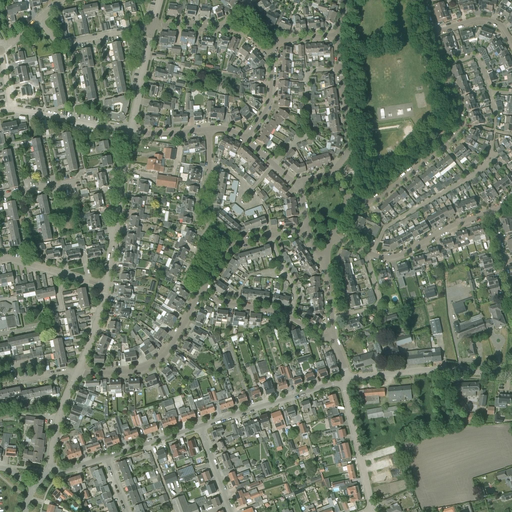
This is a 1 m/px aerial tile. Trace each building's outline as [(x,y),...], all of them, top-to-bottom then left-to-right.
[(20,12),(17,0),(14,0),(16,5),(15,5),(11,6),(12,7),(7,8),(8,16),(10,16),(11,22),(11,23),(15,22),(15,21),(14,15),(17,15),(16,13),(20,12)] [(20,0),(17,0),(20,12),(27,11),(26,7),(30,7),(28,1),(28,0),(24,0),(25,3),(22,4),(20,0)] [(38,0),(31,0),(33,8),(36,7),(37,8),(40,8),(40,7),(40,6),(40,4),(38,0)] [(221,0),(220,2),(226,7),(228,5),(232,8),(238,0),(237,0),(221,0)] [(265,14),(266,13),(275,8),(275,7),(277,3),(276,2),(270,6),(266,0),(265,0),(262,2),(261,2),(260,2),(256,5),(258,8),(257,8),(260,13),(263,11),(265,14)] [(469,13),(467,0),(458,2),(460,9),(463,8),(464,13),(466,13),(466,14),(469,13)] [(475,0),(467,0),(469,13),(473,12),(473,11),(475,11),(474,6),(477,6),(475,0)] [(483,11),(486,12),(488,2),(485,1),(485,0),(479,0),(479,5),(482,5),(481,10),(483,11)] [(488,2),(486,12),(490,12),(492,12),(493,7),(496,7),(496,0),(491,0),(491,2),(488,2)] [(125,10),(130,9),(131,14),(136,13),(134,2),(124,4),(125,10)] [(447,10),(447,8),(445,9),(444,5),(445,4),(445,2),(439,4),(434,6),(435,9),(434,9),(436,15),(446,12),(448,12),(447,10)] [(502,17),(510,6),(511,4),(508,2),(506,5),(502,3),(501,4),(498,8),(500,10),(498,14),(498,15),(501,18),(502,17)] [(181,15),(181,10),(182,6),(176,6),(176,4),(169,3),(168,7),(168,11),(167,10),(167,16),(176,17),(177,15),(181,15)] [(319,5),(315,4),(312,3),(311,7),(326,12),(328,8),(319,5)] [(96,5),(90,6),(92,17),(95,17),(94,13),(98,12),(96,5)] [(118,5),(111,6),(113,18),(117,17),(116,13),(119,12),(118,5)] [(82,19),(84,30),(87,29),(86,22),(85,19),(92,17),(90,6),(83,7),(83,10),(80,11),(80,13),(82,19)] [(113,18),(111,6),(104,8),(106,15),(109,14),(110,18),(113,18)] [(185,17),(189,18),(190,16),(195,17),(196,9),(191,8),(191,7),(187,6),(186,6),(186,9),(186,12),(185,17)] [(199,17),(209,18),(209,16),(214,15),(212,10),(211,6),(207,7),(201,6),(201,9),(200,9),(199,17)] [(218,10),(215,11),(217,19),(223,17),(222,13),(224,12),(222,6),(217,8),(218,10)] [(510,6),(502,17),(507,20),(510,16),(511,17),(511,7),(510,6)] [(275,8),(266,13),(267,15),(264,20),(269,22),(268,24),(273,27),(279,15),(275,13),(276,10),(275,7),(275,8)] [(75,21),(77,20),(78,20),(76,14),(76,12),(75,9),(69,10),(71,19),(74,18),(75,21)] [(67,19),(71,19),(69,10),(63,12),(65,23),(68,22),(67,19)] [(328,11),(325,22),(333,24),(337,14),(328,11)] [(448,16),(446,12),(436,15),(438,23),(443,21),(444,22),(451,20),(449,16),(449,15),(448,16)] [(297,16),(294,16),(295,25),(296,29),(299,28),(299,30),(305,30),(304,21),(300,21),(299,18),(297,16)] [(314,29),(314,30),(320,29),(320,28),(323,28),(323,27),(328,26),(324,21),(322,21),(322,20),(320,18),(318,19),(318,20),(313,21),(314,29)] [(283,31),(284,30),(283,29),(286,22),(281,20),(278,28),(283,31)] [(283,29),(284,30),(289,32),(291,25),(292,23),(286,21),(286,22),(283,29)] [(484,40),(485,37),(488,30),(485,29),(486,27),(483,26),(482,29),(479,28),(477,33),(476,33),(476,34),(477,38),(478,38),(484,40)] [(477,41),(477,38),(476,34),(476,33),(475,33),(473,34),(471,29),(468,30),(468,31),(466,32),(468,40),(469,43),(475,41),(477,41)] [(489,42),(490,43),(494,40),(494,39),(495,35),(492,34),(494,30),(491,29),(490,30),(488,30),(485,37),(490,39),(489,42)] [(166,47),(172,48),(172,47),(172,45),(173,45),(174,43),(175,38),(175,33),(168,32),(168,34),(166,46),(166,47)] [(463,42),(468,40),(466,32),(463,33),(463,32),(460,33),(463,42)] [(159,46),(166,46),(168,34),(160,33),(159,43),(159,46)] [(181,46),(180,48),(180,49),(185,50),(186,47),(187,43),(187,42),(188,34),(181,33),(179,43),(180,43),(180,46),(181,46)] [(188,33),(188,34),(187,42),(187,43),(190,43),(190,45),(194,45),(195,33),(188,33)] [(443,43),(444,45),(453,42),(451,37),(453,36),(452,33),(440,37),(442,43),(443,43)] [(201,46),(206,47),(208,37),(205,37),(205,39),(202,38),(201,42),(198,42),(197,48),(201,49),(201,46)] [(208,37),(206,47),(210,47),(209,50),(215,50),(216,44),(213,44),(213,40),(210,39),(210,38),(208,37)] [(217,46),(216,47),(226,49),(227,48),(227,43),(229,43),(230,38),(221,37),(220,40),(217,39),(217,44),(217,46)] [(236,46),(239,40),(233,38),(227,49),(234,52),(237,46),(236,46)] [(492,45),(495,50),(503,46),(501,44),(502,43),(501,40),(498,42),(496,39),(494,40),(490,43),(491,46),(492,45)] [(444,48),(446,54),(455,51),(458,50),(455,41),(453,42),(444,45),(445,48),(444,48)] [(111,44),(113,50),(121,49),(120,42),(111,44)] [(252,49),(246,45),(245,47),(243,46),(238,53),(245,58),(252,49)] [(330,58),(330,59),(333,59),(332,49),(329,49),(329,46),(323,46),(323,53),(323,58),(330,58)] [(498,55),(499,58),(508,53),(507,50),(505,48),(504,48),(503,46),(495,50),(493,51),(494,54),(496,52),(498,55)] [(81,50),(83,56),(91,55),(90,48),(81,50)] [(248,62),(250,64),(253,61),(258,56),(259,55),(258,54),(258,53),(256,50),(252,53),(251,54),(249,57),(251,59),(248,62)] [(455,51),(446,54),(447,57),(448,57),(449,59),(457,57),(455,51)] [(14,55),(15,63),(24,61),(27,60),(25,52),(21,53),(18,53),(18,55),(14,55)] [(501,60),(503,65),(511,62),(510,59),(511,59),(510,56),(508,53),(499,58),(501,60)] [(51,56),(53,62),(61,61),(60,54),(51,56)] [(226,72),(228,72),(229,69),(231,64),(235,55),(232,54),(228,63),(227,68),(226,72)] [(81,63),(84,63),(92,61),(91,55),(83,56),(80,57),(81,63)] [(112,57),(113,63),(115,63),(120,62),(123,61),(122,55),(114,57),(112,57)] [(250,64),(249,64),(252,67),(253,68),(256,66),(259,63),(262,60),(258,56),(253,61),(250,64)] [(53,62),(54,69),(62,67),(61,61),(53,62)] [(166,72),(165,75),(172,76),(177,77),(178,73),(176,73),(177,67),(174,66),(175,62),(169,61),(168,65),(167,65),(166,72)] [(511,71),(511,68),(511,67),(511,64),(511,62),(503,65),(505,70),(502,72),(502,74),(506,73),(511,71)] [(452,71),(453,73),(461,71),(459,65),(452,67),(453,70),(452,71)] [(18,76),(27,74),(29,74),(27,67),(19,68),(14,69),(16,77),(18,76)] [(165,75),(166,72),(164,72),(164,71),(156,69),(154,76),(157,76),(156,78),(165,80),(166,78),(171,79),(172,76),(165,75)] [(456,79),(457,78),(463,76),(461,71),(453,73),(454,76),(455,76),(456,79)] [(31,81),(30,77),(27,77),(27,74),(18,76),(19,84),(28,82),(28,81),(31,81)] [(457,82),(458,84),(466,82),(464,76),(463,76),(457,78),(458,81),(457,82)] [(460,87),(461,90),(471,86),(470,84),(467,85),(466,82),(458,84),(458,87),(460,87)] [(150,97),(157,98),(158,91),(161,91),(162,85),(155,84),(154,87),(152,86),(150,97)] [(255,85),(251,85),(251,92),(254,91),(254,95),(264,95),(264,88),(258,88),(258,85),(255,85)] [(53,95),(55,94),(64,93),(62,86),(54,88),(51,89),(53,95)] [(471,86),(461,90),(462,93),(460,93),(461,96),(470,93),(469,90),(472,89),(471,86)] [(125,87),(116,88),(118,95),(126,93),(125,87)] [(21,89),(22,97),(27,96),(27,97),(31,97),(31,95),(34,94),(33,90),(30,90),(29,88),(21,89)] [(278,95),(280,96),(286,96),(287,96),(287,88),(278,88),(278,95)] [(95,93),(86,94),(88,101),(96,99),(95,93)] [(327,96),(328,103),(337,101),(336,95),(327,96)] [(464,102),(464,103),(474,100),(473,97),(474,96),(473,95),(464,98),(465,101),(464,102)] [(115,99),(104,101),(104,106),(108,105),(109,108),(119,105),(120,106),(119,112),(117,114),(107,112),(105,119),(110,120),(110,119),(111,120),(116,121),(116,120),(119,121),(120,120),(120,121),(125,118),(124,118),(125,117),(126,114),(127,114),(127,110),(127,109),(127,108),(128,108),(129,100),(127,99),(126,96),(117,98),(117,99),(115,99)] [(260,104),(261,99),(252,97),(250,102),(252,103),(250,106),(257,111),(261,105),(260,104)] [(65,99),(57,101),(58,107),(66,105),(65,99)] [(466,104),(466,105),(465,105),(466,107),(476,104),(476,102),(475,99),(474,100),(464,103),(465,104),(466,104)] [(209,118),(216,119),(217,110),(213,109),(214,102),(208,102),(207,112),(210,112),(209,118)] [(147,112),(158,114),(159,109),(161,110),(162,105),(154,103),(153,105),(148,104),(147,112)] [(476,104),(466,107),(467,112),(479,108),(477,103),(476,104)] [(216,119),(216,121),(223,121),(224,109),(221,108),(221,110),(217,110),(216,119)] [(241,116),(246,121),(251,117),(251,118),(255,115),(249,108),(241,116)] [(279,112),(277,115),(283,119),(282,119),(284,120),(288,115),(279,109),(277,111),(279,112)] [(197,114),(193,114),(193,117),(194,122),(201,122),(201,121),(204,120),(205,115),(201,116),(201,114),(201,110),(197,110),(197,114)] [(233,121),(234,123),(240,121),(237,110),(233,111),(233,112),(230,113),(231,117),(229,117),(231,122),(233,121)] [(153,127),(157,128),(159,116),(152,114),(151,117),(145,116),(144,120),(145,120),(144,125),(153,127)] [(275,114),(271,120),(279,125),(282,119),(283,119),(277,115),(275,114)] [(481,121),(481,118),(482,118),(481,116),(480,116),(472,119),(471,119),(471,121),(472,124),(476,123),(477,126),(482,124),(484,124),(483,120),(481,121)] [(271,120),(268,126),(273,129),(275,131),(279,125),(271,120)] [(16,122),(8,124),(10,133),(17,131),(17,132),(21,132),(27,130),(26,124),(16,126),(16,122)] [(0,133),(0,136),(0,139),(1,144),(5,144),(3,134),(10,133),(8,124),(1,125),(2,133),(0,133)] [(266,124),(262,129),(270,134),(273,129),(268,126),(266,124)] [(331,134),(332,134),(341,132),(342,132),(341,126),(338,126),(330,128),(331,134)] [(470,133),(469,135),(478,139),(479,137),(478,136),(479,134),(480,135),(482,131),(475,128),(475,129),(474,128),(473,131),(470,129),(469,132),(470,133)] [(259,135),(261,136),(267,139),(270,134),(262,129),(259,135)] [(334,136),(332,142),(340,144),(341,144),(343,138),(340,137),(341,132),(332,134),(331,136),(334,136)] [(61,134),(63,141),(71,139),(70,133),(61,134)] [(467,137),(466,138),(475,143),(476,140),(477,140),(478,139),(469,135),(468,138),(467,137)] [(223,152),(224,149),(228,141),(225,139),(226,137),(224,136),(219,146),(217,149),(223,152)] [(261,136),(259,139),(258,138),(256,140),(265,146),(266,146),(268,147),(269,147),(272,142),(269,141),(267,139),(261,136)] [(508,143),(510,146),(511,144),(511,137),(507,141),(506,139),(502,142),(505,146),(508,143)] [(475,143),(466,138),(466,139),(467,140),(465,143),(466,144),(465,146),(474,152),(475,149),(473,148),(475,143)] [(31,141),(32,147),(41,145),(39,139),(31,141)] [(193,140),(194,149),(199,149),(200,152),(205,151),(204,142),(200,142),(200,143),(199,143),(198,140),(196,140),(196,139),(193,140)] [(230,149),(234,143),(233,143),(231,142),(231,140),(229,139),(228,141),(224,149),(227,150),(226,152),(228,154),(230,152),(230,151),(231,149),(230,149)] [(231,149),(230,151),(235,154),(240,144),(235,141),(233,143),(234,143),(230,149),(231,149)] [(332,142),(328,141),(328,143),(331,144),(330,147),(339,149),(340,144),(332,142)] [(82,144),(83,150),(87,149),(87,150),(94,149),(92,142),(82,144)] [(96,148),(97,152),(108,150),(107,142),(99,143),(100,147),(96,148)] [(163,153),(165,154),(164,159),(174,161),(176,150),(174,150),(175,145),(163,144),(163,145),(164,146),(163,153)] [(462,144),(457,149),(462,156),(463,155),(467,152),(469,155),(471,153),(469,150),(466,148),(465,148),(462,144)] [(237,154),(242,158),(248,151),(243,147),(237,154)] [(289,169),(289,168),(294,163),(289,158),(295,152),(291,149),(285,155),(286,156),(281,162),(289,169)] [(462,156),(457,149),(455,150),(456,151),(453,153),(462,164),(467,160),(465,158),(463,155),(462,156)] [(2,152),(3,158),(11,156),(10,150),(2,152)] [(321,153),(322,156),(324,164),(325,166),(327,165),(327,164),(330,163),(329,158),(333,157),(334,153),(328,150),(321,153)] [(242,158),(246,162),(252,155),(248,151),(242,158)] [(221,160),(221,158),(222,153),(219,153),(218,158),(217,159),(215,158),(214,161),(217,162),(216,163),(219,164),(219,163),(221,160)] [(312,154),(308,156),(309,157),(313,168),(316,167),(317,169),(319,168),(316,158),(313,158),(312,154)] [(148,159),(147,165),(160,167),(162,156),(154,155),(153,160),(148,159)] [(246,162),(251,166),(257,159),(252,155),(246,162)] [(447,158),(444,160),(449,166),(451,169),(456,165),(448,155),(446,157),(447,158)] [(309,157),(308,156),(307,156),(307,158),(309,162),(305,163),(308,172),(314,170),(313,168),(309,157)] [(322,156),(316,158),(319,168),(322,167),(321,165),(324,164),(322,156)] [(102,165),(99,165),(99,168),(103,168),(103,167),(112,165),(110,157),(101,158),(102,165)] [(229,168),(230,167),(231,163),(233,160),(230,159),(228,163),(226,161),(225,165),(227,166),(229,168)] [(251,166),(256,171),(261,166),(263,165),(257,159),(251,166)] [(441,161),(439,163),(444,170),(449,166),(444,160),(442,162),(441,161)] [(289,168),(289,169),(296,175),(306,172),(303,164),(299,165),(295,162),(294,163),(289,168)] [(437,166),(435,167),(435,168),(440,174),(444,170),(439,163),(437,165),(437,166)] [(76,164),(68,166),(69,172),(77,170),(76,164)] [(164,167),(160,167),(147,165),(146,170),(163,173),(164,167)] [(347,166),(341,174),(346,178),(350,172),(356,171),(356,165),(347,166)] [(189,166),(187,174),(200,177),(201,173),(200,173),(201,171),(196,170),(196,167),(189,166)] [(256,171),(255,173),(259,177),(267,169),(265,167),(263,168),(261,166),(256,171)] [(431,168),(428,170),(434,177),(436,179),(437,178),(439,181),(443,178),(441,175),(440,174),(435,168),(435,167),(434,167),(432,168),(431,168)] [(218,178),(226,179),(229,180),(230,175),(225,172),(222,170),(220,169),(219,173),(218,178)] [(46,170),(37,172),(39,178),(47,176),(46,170)] [(427,172),(425,174),(431,182),(433,180),(432,178),(434,177),(428,170),(426,171),(427,172)] [(265,178),(269,183),(275,176),(271,172),(265,178)] [(97,182),(106,180),(104,173),(96,175),(93,175),(94,182),(97,182)] [(186,180),(186,183),(194,184),(194,181),(199,182),(199,180),(200,180),(200,177),(187,174),(186,180)] [(431,182),(425,174),(422,176),(422,175),(419,177),(425,184),(428,182),(429,184),(431,182)] [(157,176),(156,186),(177,189),(178,179),(157,176)] [(271,184),(274,187),(280,180),(275,176),(269,183),(267,184),(269,186),(271,184)] [(505,178),(502,180),(507,187),(509,185),(511,187),(511,185),(505,176),(504,177),(505,178)] [(417,177),(413,181),(420,190),(422,188),(421,187),(424,185),(417,177)] [(106,180),(97,182),(99,188),(107,187),(106,180)] [(274,187),(279,192),(284,187),(286,185),(280,180),(274,187)] [(499,181),(497,182),(504,191),(507,190),(505,188),(507,187),(502,180),(500,182),(499,181)] [(16,181),(8,183),(9,189),(18,187),(16,181)] [(140,188),(139,193),(147,194),(149,186),(151,186),(151,183),(150,181),(148,181),(148,182),(139,181),(138,188),(140,188)] [(412,184),(410,186),(415,192),(418,190),(419,191),(420,190),(413,181),(411,182),(412,184)] [(504,191),(497,182),(496,183),(497,184),(494,186),(500,195),(504,191)] [(194,184),(186,183),(186,186),(189,186),(188,192),(198,194),(198,190),(198,188),(193,187),(194,184)] [(415,192),(410,186),(408,187),(407,185),(405,187),(412,196),(413,195),(413,194),(415,192)] [(286,199),(290,199),(290,198),(290,196),(287,193),(290,190),(288,188),(287,189),(284,187),(279,192),(276,195),(282,200),(286,199)] [(489,189),(488,190),(494,198),(496,196),(497,197),(498,196),(492,188),(490,190),(489,189)] [(408,196),(402,189),(400,191),(398,193),(397,193),(402,199),(402,200),(408,196)] [(494,198),(488,190),(486,191),(487,192),(484,194),(490,201),(489,201),(490,202),(491,201),(491,200),(494,198)] [(261,199),(262,199),(264,197),(266,195),(262,191),(261,192),(258,194),(260,197),(258,198),(260,200),(261,199)] [(402,199),(397,193),(396,192),(393,195),(391,197),(396,204),(402,199)] [(490,201),(484,194),(484,193),(482,194),(483,195),(481,197),(483,200),(482,201),(483,202),(484,201),(486,205),(489,203),(488,202),(489,201),(490,201)] [(92,196),(94,203),(102,201),(101,194),(92,196)] [(37,197),(38,203),(47,201),(45,195),(37,197)] [(132,200),(131,204),(141,205),(141,201),(144,202),(145,197),(139,196),(139,199),(133,198),(133,200),(132,200)] [(185,202),(184,205),(193,207),(194,201),(188,200),(189,197),(182,196),(182,202),(185,202)] [(396,204),(391,197),(388,199),(389,199),(386,201),(391,208),(396,204)] [(477,204),(475,197),(469,199),(472,208),(473,209),(479,207),(478,204),(476,205),(476,204),(477,204)] [(4,210),(8,209),(16,208),(15,201),(3,204),(4,209),(4,210)] [(38,203),(40,209),(48,208),(47,201),(38,203)] [(94,203),(90,203),(90,206),(94,205),(95,210),(104,208),(102,201),(94,203)] [(385,205),(383,206),(388,213),(391,210),(391,211),(393,210),(391,208),(386,201),(383,203),(385,205)] [(464,212),(461,204),(460,204),(459,202),(454,203),(456,210),(457,212),(458,211),(459,215),(462,214),(462,213),(464,212)] [(137,211),(136,214),(142,215),(143,209),(140,209),(141,205),(131,204),(131,207),(132,207),(131,210),(137,211)] [(175,213),(180,214),(186,215),(187,212),(192,213),(193,207),(184,205),(181,205),(180,208),(178,209),(176,208),(175,213)] [(212,212),(218,216),(221,212),(219,209),(219,206),(214,205),(212,212)] [(377,208),(378,209),(384,216),(384,217),(386,216),(385,215),(388,213),(383,206),(381,208),(380,206),(377,208)] [(444,209),(441,211),(445,218),(447,217),(448,219),(451,217),(446,208),(445,207),(444,208),(444,209)] [(448,207),(446,208),(451,217),(451,218),(454,217),(453,215),(455,214),(451,207),(448,208),(448,207)] [(226,215),(228,213),(223,209),(221,212),(218,216),(216,218),(220,221),(225,215),(226,215)] [(378,209),(375,211),(381,219),(384,216),(378,209)] [(438,211),(436,212),(442,223),(446,220),(445,218),(441,211),(441,210),(438,211)] [(431,215),(432,216),(436,223),(438,222),(439,224),(442,223),(436,212),(431,215)] [(9,216),(10,222),(16,221),(18,220),(17,214),(9,216)] [(39,222),(48,221),(47,214),(41,216),(41,215),(36,216),(37,223),(39,222)] [(130,216),(129,222),(138,223),(138,220),(142,220),(145,221),(146,215),(142,215),(136,214),(136,217),(130,216)] [(186,215),(180,214),(179,220),(182,220),(182,223),(191,225),(191,219),(186,218),(186,215)] [(502,226),(503,228),(511,225),(511,216),(511,217),(511,214),(501,219),(501,222),(502,222),(503,225),(502,226)] [(87,222),(87,224),(99,222),(98,215),(89,217),(90,221),(87,222)] [(220,221),(224,225),(230,219),(226,215),(225,215),(220,221)] [(358,218),(354,227),(362,231),(364,228),(364,227),(363,227),(365,222),(373,226),(370,231),(368,234),(371,235),(375,237),(380,227),(378,226),(372,223),(373,221),(364,217),(363,219),(358,216),(357,217),(358,218)] [(436,223),(432,216),(429,218),(428,217),(426,218),(432,228),(435,226),(434,225),(436,223)] [(264,217),(259,219),(262,227),(267,225),(264,217)] [(288,221),(283,221),(284,227),(297,226),(296,218),(288,219),(288,221)] [(224,225),(229,229),(234,222),(230,219),(224,225)] [(259,219),(254,221),(257,229),(262,227),(259,219)] [(254,221),(248,223),(251,231),(257,229),(254,221)] [(91,226),(92,230),(92,231),(93,230),(101,229),(99,222),(87,224),(88,227),(91,226)] [(134,228),(134,232),(139,233),(140,227),(137,227),(138,223),(129,222),(128,228),(134,228)] [(233,232),(234,230),(238,226),(234,222),(229,229),(233,232)] [(243,224),(244,227),(246,233),(251,231),(248,223),(243,224)] [(426,223),(420,226),(425,233),(430,230),(426,223)] [(482,225),(477,227),(480,236),(480,239),(481,240),(486,239),(486,242),(489,241),(486,229),(484,230),(482,225)] [(511,225),(503,228),(504,230),(505,234),(507,233),(508,236),(511,234),(511,225)] [(185,236),(193,240),(196,234),(190,232),(191,229),(185,227),(182,226),(181,229),(182,231),(181,234),(185,236)] [(238,226),(234,230),(240,235),(246,233),(244,227),(241,228),(238,226)] [(420,226),(415,228),(415,229),(419,235),(419,236),(425,233),(420,226)] [(473,233),(471,234),(472,240),(475,239),(475,238),(478,237),(478,239),(480,239),(480,236),(477,227),(472,228),(473,233)] [(403,231),(405,234),(409,242),(411,241),(411,240),(414,238),(410,231),(409,228),(403,231)] [(415,228),(410,231),(414,238),(419,235),(415,229),(415,228)] [(466,230),(461,232),(465,245),(466,245),(466,246),(469,245),(467,240),(469,240),(469,241),(472,240),(471,234),(468,235),(466,230)] [(127,234),(126,240),(135,241),(139,242),(140,239),(139,238),(139,236),(139,233),(134,232),(133,235),(127,234)] [(456,242),(458,248),(459,252),(462,251),(461,246),(465,245),(461,232),(456,233),(459,242),(456,242)] [(7,235),(8,242),(19,239),(18,233),(10,235),(7,235)] [(405,234),(400,237),(404,244),(407,242),(407,243),(409,242),(405,234)] [(181,238),(179,243),(184,246),(186,243),(191,245),(193,240),(185,236),(184,239),(181,238)] [(400,237),(395,239),(395,240),(398,246),(399,247),(404,244),(400,237)] [(452,238),(447,240),(450,250),(453,249),(458,248),(456,242),(454,243),(452,238)] [(19,239),(8,242),(10,248),(21,246),(19,239)] [(292,248),(293,250),(294,250),(300,246),(302,245),(298,239),(291,244),(293,247),(292,248)] [(389,242),(391,250),(398,246),(395,240),(395,239),(394,239),(389,242)] [(131,247),(131,250),(137,251),(139,251),(139,247),(138,247),(138,245),(136,245),(135,245),(135,241),(126,240),(126,246),(131,247)] [(445,250),(442,251),(443,256),(444,259),(447,258),(446,254),(451,253),(450,250),(447,240),(442,241),(445,250)] [(383,249),(391,250),(389,242),(384,241),(383,249)] [(183,249),(184,246),(179,243),(176,242),(174,247),(174,249),(177,250),(178,249),(179,250),(178,253),(186,256),(189,251),(183,249)] [(45,250),(43,243),(36,245),(38,251),(45,250)] [(71,245),(65,246),(65,248),(65,252),(66,256),(67,261),(74,260),(72,248),(71,245)] [(264,248),(263,248),(265,256),(271,255),(271,253),(272,253),(271,246),(269,246),(269,245),(263,247),(264,248)] [(78,246),(72,248),(74,260),(81,258),(80,253),(79,247),(78,247),(78,246)] [(99,248),(92,249),(94,258),(101,256),(100,253),(105,252),(104,246),(99,247),(99,248)] [(294,252),(296,255),(303,251),(300,246),(294,250),(293,250),(291,251),(293,253),(294,252)] [(51,248),(52,251),(54,259),(60,258),(59,249),(55,250),(54,247),(51,248)] [(438,247),(433,248),(435,258),(440,256),(440,257),(443,256),(442,251),(439,251),(438,247)] [(430,258),(427,259),(429,265),(437,262),(435,258),(433,248),(428,250),(430,258)] [(94,258),(92,249),(85,251),(87,259),(94,258)] [(295,256),(298,261),(308,255),(305,249),(303,251),(296,255),(295,256)] [(125,253),(124,258),(132,259),(137,260),(139,251),(137,251),(131,250),(130,254),(125,253)] [(343,250),(340,257),(349,258),(351,253),(343,250)] [(54,259),(52,251),(45,252),(46,256),(47,260),(54,259)] [(253,251),(248,253),(250,261),(254,259),(255,262),(256,262),(253,251)] [(285,260),(288,259),(289,259),(288,256),(287,256),(286,254),(286,252),(284,253),(281,253),(282,256),(283,255),(284,258),(283,258),(284,261),(285,260)] [(174,255),(172,260),(177,262),(179,259),(184,262),(186,256),(178,253),(177,256),(174,255)] [(235,257),(235,258),(240,265),(245,264),(242,254),(235,256),(235,257)] [(299,264),(301,267),(304,264),(304,265),(309,261),(312,260),(308,255),(298,261),(299,263),(299,264)] [(423,255),(418,257),(422,270),(422,271),(424,270),(425,269),(424,265),(426,265),(426,266),(429,265),(427,259),(425,260),(423,255)] [(483,263),(484,266),(493,264),(492,258),(489,259),(488,256),(479,258),(481,264),(483,263)] [(228,264),(230,265),(237,270),(240,265),(235,258),(233,257),(228,264)] [(340,257),(342,266),(349,264),(350,264),(349,258),(340,257)] [(412,264),(413,269),(414,273),(416,273),(417,271),(418,272),(418,271),(419,272),(420,271),(421,271),(422,270),(418,257),(413,258),(415,263),(412,264)] [(132,259),(124,258),(123,263),(129,264),(128,268),(134,269),(135,265),(132,264),(132,259)] [(170,265),(168,268),(179,273),(181,267),(176,265),(177,262),(172,260),(170,265)] [(303,269),(304,272),(313,267),(312,266),(309,261),(304,265),(304,264),(301,267),(300,267),(302,270),(303,269)] [(411,272),(408,262),(397,266),(400,276),(404,275),(403,274),(404,274),(410,272),(411,272)] [(340,266),(342,272),(350,270),(349,264),(342,266),(340,266)] [(493,264),(484,266),(485,269),(483,270),(484,276),(491,274),(492,274),(492,270),(495,270),(493,264)] [(8,274),(6,275),(5,275),(8,286),(12,285),(11,282),(13,282),(11,269),(10,265),(6,266),(8,274)] [(230,265),(227,269),(233,274),(237,270),(230,265)] [(319,274),(317,271),(318,270),(315,265),(312,266),(313,267),(307,270),(308,272),(309,272),(311,275),(311,276),(316,276),(319,274)] [(179,273),(168,268),(163,266),(162,270),(162,272),(166,273),(164,276),(165,277),(164,280),(171,283),(172,279),(170,279),(171,276),(177,278),(179,273)] [(227,269),(224,273),(233,280),(234,278),(232,277),(233,274),(227,269)] [(379,275),(377,276),(379,281),(380,280),(382,284),(386,283),(384,279),(387,278),(388,280),(392,279),(390,273),(389,269),(382,271),(381,270),(378,271),(379,275)] [(124,284),(125,284),(127,284),(129,284),(129,281),(129,282),(130,278),(133,278),(134,273),(127,272),(127,275),(121,274),(120,280),(122,280),(122,283),(124,284)] [(227,283),(229,284),(230,285),(233,280),(224,273),(220,278),(227,283)] [(35,292),(32,278),(31,274),(28,275),(29,278),(30,284),(27,285),(29,293),(31,293),(32,296),(35,295),(35,292)] [(27,285),(26,281),(25,275),(22,276),(23,281),(20,282),(21,286),(23,294),(29,293),(27,285)] [(488,283),(489,287),(499,284),(497,279),(494,279),(493,275),(486,277),(487,283),(488,283)] [(35,292),(35,295),(36,300),(43,299),(41,291),(40,285),(38,276),(35,276),(37,285),(38,291),(35,292)] [(16,296),(23,294),(21,286),(20,282),(19,277),(16,277),(18,287),(15,288),(16,293),(16,296)] [(469,281),(471,292),(477,290),(477,288),(475,288),(473,280),(472,281),(469,281)] [(212,287),(213,288),(212,289),(221,296),(222,295),(223,296),(227,290),(226,289),(227,288),(218,281),(217,283),(216,282),(212,287)] [(345,283),(346,289),(355,287),(353,281),(352,281),(353,281),(345,283)] [(131,288),(132,285),(132,283),(129,284),(127,284),(125,284),(124,284),(123,286),(119,286),(119,288),(118,288),(118,291),(132,294),(132,288),(131,288)] [(179,293),(178,295),(177,295),(181,298),(185,300),(188,294),(184,292),(185,289),(180,286),(176,284),(174,286),(178,289),(177,292),(179,293)] [(229,284),(228,287),(236,292),(238,290),(230,285),(229,284)] [(499,284),(489,287),(490,291),(489,291),(491,297),(499,295),(497,291),(500,290),(499,284)] [(355,287),(346,289),(347,292),(347,295),(356,292),(355,287)] [(86,295),(85,288),(77,290),(75,290),(76,293),(77,293),(78,296),(77,297),(78,297),(86,295)] [(426,299),(436,296),(434,290),(428,292),(427,288),(424,289),(426,299)] [(134,300),(130,298),(132,294),(118,291),(117,295),(118,295),(118,297),(121,298),(121,301),(129,302),(134,303),(134,300)] [(172,295),(169,301),(182,308),(185,303),(180,300),(181,298),(177,295),(178,295),(170,291),(169,294),(172,295)] [(282,305),(285,296),(285,295),(283,294),(282,297),(279,296),(276,303),(281,305),(282,305)] [(291,300),(289,299),(290,298),(285,296),(282,305),(281,305),(287,307),(287,306),(288,307),(291,300)] [(369,298),(367,298),(369,305),(373,304),(374,304),(374,303),(375,303),(375,302),(375,301),(375,300),(375,299),(374,296),(369,298)] [(163,304),(161,306),(164,308),(169,311),(173,313),(174,311),(179,313),(182,308),(169,301),(166,299),(163,304)] [(359,300),(351,302),(349,303),(351,308),(362,306),(361,300),(359,300)] [(129,305),(129,302),(121,301),(120,303),(117,303),(116,306),(116,305),(115,309),(129,311),(129,310),(130,310),(129,305)] [(463,301),(452,305),(454,311),(456,315),(466,311),(465,307),(463,303),(463,301)] [(314,306),(313,306),(313,309),(314,309),(315,315),(322,316),(322,311),(323,311),(323,305),(314,306)] [(500,311),(501,311),(500,305),(489,308),(490,314),(491,313),(495,312),(497,317),(493,319),(492,319),(494,324),(496,329),(505,325),(502,316),(501,316),(500,311)] [(211,314),(212,309),(205,306),(203,310),(203,311),(199,310),(197,316),(198,316),(204,319),(207,320),(210,314),(211,314)] [(5,317),(6,320),(8,328),(10,328),(10,329),(16,327),(19,326),(18,316),(17,316),(17,314),(15,308),(12,308),(14,316),(5,317)] [(129,311),(115,309),(115,312),(115,315),(120,315),(120,318),(128,319),(128,317),(129,311)] [(221,323),(221,320),(222,311),(220,311),(220,310),(217,309),(217,313),(213,312),(213,318),(212,320),(216,320),(216,322),(221,323)] [(226,322),(230,322),(231,315),(228,314),(228,311),(225,310),(225,311),(222,311),(221,320),(226,320),(226,322)] [(233,321),(238,322),(239,313),(237,313),(237,312),(234,311),(233,315),(231,315),(230,322),(233,322),(233,321)] [(239,313),(238,322),(243,323),(243,324),(247,324),(248,317),(245,316),(245,313),(242,312),(242,314),(239,313)] [(165,315),(163,317),(174,324),(177,319),(169,314),(168,314),(166,313),(165,315)] [(396,314),(386,317),(388,323),(398,320),(396,314)] [(66,318),(68,324),(76,323),(78,323),(78,322),(85,321),(85,318),(80,319),(79,319),(78,316),(74,317),(66,318)] [(155,322),(160,325),(162,323),(163,323),(163,324),(170,329),(174,324),(163,317),(162,316),(159,321),(157,319),(155,322)] [(204,319),(198,316),(195,322),(203,325),(204,323),(207,324),(208,321),(207,320),(204,319)] [(312,319),(307,316),(304,320),(313,326),(314,323),(318,325),(322,320),(314,316),(312,319)] [(346,322),(348,330),(359,327),(360,328),(364,327),(361,318),(346,322)] [(489,318),(482,321),(486,329),(492,327),(489,318)] [(486,329),(482,321),(482,319),(471,323),(469,320),(463,323),(459,324),(459,322),(453,324),(455,330),(458,339),(486,329)] [(442,334),(438,320),(430,322),(433,336),(442,334)] [(111,334),(116,335),(118,335),(119,327),(118,327),(118,323),(110,322),(109,326),(108,325),(108,329),(112,330),(111,334)] [(68,324),(69,331),(77,329),(86,327),(86,324),(79,326),(78,323),(76,323),(68,324)] [(77,329),(69,331),(70,337),(83,335),(82,331),(77,332),(77,329)] [(160,329),(156,333),(164,338),(167,334),(160,329)] [(203,339),(207,334),(203,332),(198,329),(197,332),(193,330),(191,332),(190,334),(189,337),(193,339),(192,341),(202,347),(203,344),(198,341),(200,337),(203,339)] [(292,331),(291,332),(294,341),(298,340),(300,345),(306,343),(304,335),(300,336),(298,329),(295,330),(291,331),(292,331)] [(32,333),(32,334),(34,343),(34,344),(37,343),(36,342),(40,341),(39,333),(35,334),(34,332),(32,333)] [(148,337),(150,339),(156,345),(152,340),(154,339),(160,343),(164,338),(156,333),(153,338),(149,335),(148,337)] [(26,334),(26,336),(26,335),(28,344),(28,345),(30,345),(30,343),(34,343),(32,334),(29,335),(28,334),(26,334)] [(395,340),(397,346),(415,341),(413,334),(410,335),(395,340)] [(19,335),(20,337),(21,345),(22,346),(24,346),(24,345),(28,344),(26,335),(26,336),(22,336),(22,335),(19,335)] [(13,337),(14,338),(15,346),(16,350),(22,349),(22,346),(21,345),(20,337),(16,338),(16,336),(13,337)] [(103,336),(101,341),(109,345),(111,339),(103,336)] [(208,338),(212,346),(217,343),(216,342),(212,336),(208,338)] [(7,339),(8,343),(9,347),(10,349),(12,348),(12,347),(15,346),(14,338),(10,339),(10,338),(7,338),(7,339)] [(466,351),(468,357),(476,355),(473,338),(467,339),(470,351),(466,351)] [(156,345),(150,339),(148,340),(147,339),(143,343),(145,346),(150,353),(155,350),(153,348),(156,345)] [(202,347),(195,343),(190,340),(188,343),(186,342),(185,341),(184,342),(185,343),(182,349),(190,354),(192,355),(195,350),(198,352),(202,347)] [(101,341),(98,347),(106,351),(109,345),(101,341)] [(2,343),(2,344),(4,353),(4,354),(6,353),(6,352),(10,351),(10,349),(9,347),(8,343),(5,344),(4,342),(2,343)] [(150,353),(145,346),(140,349),(145,356),(150,353)] [(36,351),(37,358),(40,357),(43,356),(41,347),(35,348),(36,351)] [(96,353),(98,353),(103,356),(104,356),(106,351),(98,347),(96,353)] [(129,350),(129,353),(131,362),(137,361),(136,358),(140,356),(138,351),(137,349),(136,347),(133,348),(134,349),(129,350)] [(384,352),(385,356),(386,361),(400,356),(397,348),(384,352)] [(440,348),(431,349),(432,363),(442,361),(440,348)] [(432,363),(431,349),(406,352),(408,365),(432,363)] [(54,360),(57,359),(65,357),(65,358),(75,356),(74,353),(64,355),(64,352),(64,351),(56,353),(53,354),(54,360)] [(377,351),(357,357),(352,358),(355,369),(374,364),(375,365),(377,364),(380,363),(378,353),(377,351)] [(338,372),(336,366),(335,362),(333,355),(332,355),(331,352),(327,353),(330,360),(330,363),(332,363),(333,367),(330,368),(330,369),(332,374),(338,372)] [(103,356),(98,353),(96,357),(94,357),(94,363),(103,363),(104,357),(103,357),(103,356)] [(229,353),(221,356),(226,370),(233,367),(229,353)] [(171,362),(175,365),(178,367),(180,364),(183,366),(185,363),(183,361),(177,355),(171,362)] [(57,359),(58,366),(59,369),(66,367),(65,364),(71,363),(70,360),(66,361),(65,358),(65,357),(57,359)] [(188,364),(194,369),(196,371),(193,375),(196,378),(199,375),(202,377),(205,374),(202,371),(190,361),(188,364)] [(177,373),(175,370),(172,366),(169,369),(167,367),(164,369),(163,369),(162,371),(161,372),(164,376),(167,380),(168,380),(169,381),(173,378),(173,377),(177,373)] [(258,379),(256,372),(254,366),(250,367),(252,374),(256,384),(259,383),(258,379)] [(288,380),(286,374),(284,368),(284,366),(280,368),(282,375),(283,378),(276,380),(277,384),(279,391),(287,388),(285,382),(285,381),(288,380)] [(316,368),(317,372),(319,378),(327,376),(325,369),(324,366),(316,368)] [(262,370),(256,372),(258,379),(259,383),(260,383),(265,381),(262,370)] [(309,374),(304,376),(306,382),(314,380),(312,373),(311,370),(308,371),(309,374)] [(301,373),(299,374),(296,375),(297,378),(292,380),(294,386),(302,384),(300,378),(302,378),(302,375),(301,373)] [(144,384),(146,388),(157,384),(154,375),(149,377),(149,378),(144,380),(145,384),(144,384)] [(226,394),(222,395),(227,408),(233,406),(231,398),(229,393),(232,392),(228,378),(226,378),(225,381),(225,382),(224,383),(223,385),(225,390),(226,391),(225,393),(226,394)] [(134,389),(133,379),(128,380),(128,385),(125,385),(125,393),(134,392),(134,389)] [(139,379),(133,379),(134,389),(139,388),(139,390),(143,390),(142,384),(139,384),(139,379)] [(87,390),(90,391),(93,393),(94,391),(94,387),(99,387),(98,380),(93,381),(85,382),(85,387),(87,387),(87,389),(87,390)] [(110,393),(115,393),(115,380),(109,381),(109,386),(106,386),(107,392),(110,392),(110,393)] [(115,380),(115,393),(115,394),(121,394),(121,391),(124,391),(124,385),(120,385),(120,380),(115,380)] [(199,387),(197,383),(196,380),(188,386),(190,390),(199,387)] [(264,389),(264,391),(266,395),(274,393),(272,386),(271,386),(270,382),(267,383),(268,387),(264,389)] [(453,384),(453,389),(453,393),(462,392),(462,394),(466,393),(466,396),(476,396),(476,392),(479,392),(479,383),(453,384)] [(59,394),(58,387),(54,388),(51,389),(51,386),(50,386),(50,385),(47,386),(47,387),(44,387),(46,395),(52,394),(52,395),(55,395),(59,394)] [(412,399),(411,391),(411,386),(388,388),(388,393),(389,403),(400,402),(400,400),(405,400),(405,398),(407,398),(407,400),(412,399)] [(251,393),(253,399),(261,397),(259,390),(258,390),(257,387),(254,388),(255,391),(251,393)] [(358,391),(360,405),(379,403),(379,397),(385,396),(385,389),(358,391)] [(79,390),(77,396),(86,399),(88,393),(82,391),(81,391),(79,390)] [(211,392),(214,401),(215,402),(218,401),(219,402),(218,403),(220,410),(227,408),(222,395),(217,397),(215,391),(211,392)] [(237,397),(239,404),(247,401),(245,395),(244,395),(243,392),(240,393),(241,396),(237,397)] [(322,402),(323,405),(324,404),(336,400),(335,395),(328,397),(328,400),(322,402)] [(495,403),(495,407),(498,407),(498,404),(511,405),(511,396),(499,395),(498,404),(495,403)] [(87,406),(90,401),(86,399),(77,396),(75,401),(77,402),(78,402),(84,405),(84,407),(87,409),(88,407),(87,406)] [(171,399),(173,404),(174,405),(177,404),(175,400),(178,399),(179,403),(182,401),(180,396),(171,399)] [(188,408),(185,409),(189,420),(195,418),(193,411),(196,410),(192,397),(188,399),(192,411),(189,412),(188,408)] [(173,410),(172,404),(173,404),(171,399),(162,402),(163,406),(165,405),(167,412),(173,410)] [(338,406),(336,400),(324,404),(326,409),(331,407),(331,408),(333,407),(338,406)] [(455,406),(461,414),(463,412),(465,414),(470,411),(468,408),(462,400),(455,406)] [(208,414),(204,402),(203,401),(198,403),(197,402),(195,402),(197,409),(197,410),(198,409),(201,416),(208,414)] [(204,402),(208,414),(215,412),(212,403),(209,404),(208,402),(207,401),(204,402)] [(307,409),(310,408),(308,401),(300,404),(304,414),(308,413),(307,409)] [(367,411),(368,419),(383,417),(383,418),(399,415),(397,406),(382,409),(381,408),(367,411)] [(73,407),(71,412),(79,415),(84,417),(85,412),(92,414),(93,411),(87,409),(84,407),(83,410),(76,407),(75,408),(73,407)] [(286,413),(283,414),(285,419),(286,422),(289,421),(288,419),(288,416),(291,415),(291,418),(296,416),(293,407),(285,409),(286,413)] [(189,420),(185,409),(181,410),(182,415),(180,415),(182,423),(189,420)] [(280,411),(275,413),(281,429),(283,428),(285,427),(280,411)] [(79,415),(71,412),(68,418),(70,418),(70,421),(76,423),(75,426),(79,428),(81,422),(77,420),(79,415)] [(176,424),(173,413),(170,414),(169,413),(165,414),(166,416),(170,427),(176,424)] [(281,429),(275,413),(270,415),(276,430),(281,429)] [(464,415),(465,423),(475,421),(474,413),(464,415)] [(0,422),(2,422),(1,420),(11,418),(11,414),(0,416),(0,422)] [(499,415),(495,414),(495,422),(503,423),(503,419),(499,419),(499,415)] [(135,418),(138,426),(141,425),(143,425),(142,422),(140,415),(136,416),(135,417),(135,418)] [(259,417),(260,422),(263,429),(267,428),(268,431),(271,430),(268,421),(266,415),(259,417)] [(166,416),(163,417),(164,420),(161,421),(163,429),(170,427),(166,416)] [(333,416),(328,417),(327,417),(329,428),(333,427),(337,426),(343,424),(341,417),(334,419),(333,416)] [(46,435),(42,434),(43,421),(34,420),(35,418),(26,417),(25,424),(34,425),(32,440),(31,448),(34,449),(33,453),(29,452),(29,451),(24,450),(23,454),(23,461),(26,461),(32,462),(32,463),(41,464),(42,454),(44,455),(45,448),(43,447),(44,441),(46,441),(46,435)] [(256,419),(250,421),(255,434),(260,432),(259,427),(256,419)] [(144,435),(151,433),(148,425),(147,420),(142,422),(143,425),(141,425),(144,435)] [(255,434),(250,421),(242,424),(246,438),(254,435),(254,434),(255,434)] [(100,422),(96,424),(101,440),(104,439),(101,430),(102,430),(100,422)] [(155,423),(148,425),(151,433),(157,431),(155,423)] [(306,432),(305,429),(304,423),(298,425),(301,435),(306,433),(306,432)] [(92,426),(87,429),(89,431),(93,428),(94,433),(96,439),(97,441),(98,441),(101,440),(96,424),(92,426)] [(132,439),(129,432),(128,427),(122,429),(124,434),(123,434),(125,441),(132,439)] [(76,430),(78,435),(82,446),(85,445),(81,435),(82,434),(81,428),(76,430)] [(211,433),(212,435),(211,435),(213,439),(214,439),(222,436),(221,433),(223,432),(222,428),(211,433)] [(346,437),(344,430),(341,431),(340,428),(324,432),(325,435),(329,434),(329,435),(333,433),(334,433),(336,432),(337,439),(346,437)] [(72,437),(78,435),(76,430),(67,433),(68,436),(69,440),(69,441),(71,440),(72,439),(72,437)] [(136,430),(129,432),(132,439),(138,437),(136,430)] [(109,434),(113,445),(119,443),(117,436),(116,436),(115,432),(109,434)] [(281,447),(282,447),(277,432),(271,434),(276,448),(277,452),(282,450),(281,447)] [(238,433),(234,435),(225,438),(226,440),(222,442),(216,444),(219,451),(225,448),(224,446),(228,444),(234,442),(233,440),(239,437),(238,433)] [(113,445),(109,434),(105,435),(106,439),(104,440),(106,448),(113,445)] [(96,439),(90,441),(91,444),(94,452),(100,449),(99,445),(98,442),(98,441),(97,441),(96,439)] [(189,450),(188,450),(191,457),(196,455),(194,449),(196,448),(194,440),(187,442),(189,450)] [(334,447),(336,454),(343,452),(349,451),(347,444),(341,445),(340,442),(336,444),(337,446),(334,447)] [(77,443),(71,445),(75,458),(81,456),(77,443)] [(94,452),(91,444),(85,446),(87,454),(94,452)] [(171,447),(170,447),(171,451),(170,451),(172,454),(174,459),(178,457),(182,456),(181,454),(183,454),(187,453),(186,450),(184,446),(181,447),(179,448),(178,444),(174,446),(174,445),(171,446),(171,447)] [(75,458),(71,445),(68,446),(69,451),(66,453),(68,460),(75,458)] [(15,452),(15,449),(11,449),(11,450),(6,449),(6,456),(15,457),(17,457),(18,452),(15,452)] [(155,453),(157,458),(158,460),(160,464),(163,463),(162,459),(166,457),(163,450),(155,453)] [(338,464),(346,462),(345,459),(350,457),(349,451),(343,452),(336,454),(337,459),(334,460),(336,465),(338,464)] [(220,456),(223,463),(237,457),(239,457),(238,453),(234,454),(228,456),(227,454),(220,456)] [(237,457),(223,463),(226,469),(232,467),(230,463),(239,460),(237,457)] [(127,467),(130,466),(132,465),(130,459),(125,461),(117,464),(120,470),(127,467)] [(261,465),(265,477),(271,475),(267,462),(261,465)] [(183,478),(189,476),(194,474),(195,474),(192,465),(177,471),(180,479),(183,478)] [(347,471),(348,473),(354,472),(352,465),(346,466),(346,467),(342,468),(343,471),(347,471)] [(132,472),(130,466),(127,467),(120,470),(122,476),(129,473),(132,472)] [(103,475),(101,469),(98,470),(97,467),(89,469),(93,478),(93,479),(96,478),(103,475)] [(230,481),(245,475),(249,474),(248,470),(235,475),(234,472),(228,475),(227,475),(227,476),(227,478),(228,478),(229,478),(230,481)] [(496,474),(498,480),(507,477),(505,471),(496,474)] [(201,474),(201,475),(196,477),(199,487),(205,485),(205,484),(206,484),(206,482),(210,480),(207,472),(201,474)] [(355,479),(354,472),(348,473),(344,474),(346,481),(355,479)] [(122,476),(124,481),(131,479),(129,473),(122,476)] [(174,474),(163,478),(166,485),(177,480),(174,474)] [(189,476),(183,478),(185,483),(191,480),(191,479),(195,477),(194,474),(189,476)] [(93,482),(95,488),(106,484),(105,481),(103,475),(96,478),(97,481),(93,482)] [(245,475),(230,481),(233,488),(239,486),(237,482),(243,479),(243,481),(247,479),(245,475)] [(78,491),(74,478),(68,479),(71,486),(73,486),(76,493),(79,492),(78,491)] [(124,481),(126,487),(137,483),(135,478),(131,479),(124,481)] [(126,487),(129,493),(136,490),(136,491),(140,489),(139,486),(138,487),(137,483),(126,487)] [(101,492),(102,495),(109,492),(107,486),(106,484),(95,488),(97,493),(101,492)] [(352,492),(352,495),(359,493),(357,486),(351,488),(351,487),(353,486),(352,484),(340,487),(329,489),(329,493),(332,492),(331,491),(343,489),(347,488),(348,493),(352,492)] [(200,490),(201,493),(204,492),(206,496),(215,493),(212,485),(206,487),(200,490)] [(63,492),(67,495),(70,498),(73,495),(66,489),(63,492)] [(57,500),(56,500),(58,502),(60,502),(61,501),(61,500),(61,499),(64,501),(66,498),(56,490),(52,495),(57,500)] [(129,493),(131,499),(138,496),(136,491),(136,490),(129,493)] [(235,493),(237,500),(249,495),(248,492),(245,493),(244,490),(241,491),(235,493)] [(254,499),(255,504),(256,504),(262,501),(260,496),(263,495),(262,491),(249,495),(237,500),(240,507),(246,504),(251,502),(251,500),(254,499)] [(102,504),(103,504),(103,503),(112,500),(111,498),(112,498),(109,492),(102,495),(99,496),(99,497),(99,498),(100,500),(101,501),(102,504)] [(505,501),(511,498),(511,492),(504,495),(504,496),(504,494),(500,495),(501,497),(502,501),(505,500),(505,501)] [(359,493),(352,495),(353,498),(349,499),(350,503),(347,504),(346,502),(342,504),(345,510),(356,506),(355,502),(360,500),(359,493)] [(166,494),(163,495),(158,497),(161,504),(168,501),(166,494)] [(138,496),(131,499),(133,505),(140,502),(144,501),(142,495),(138,496)] [(183,495),(180,497),(171,500),(175,511),(190,511),(188,506),(187,506),(183,495)] [(329,505),(322,507),(324,511),(331,511),(330,508),(334,506),(332,501),(331,500),(330,497),(327,499),(328,502),(329,505)] [(220,506),(217,498),(211,500),(210,498),(206,500),(206,499),(195,503),(188,506),(190,511),(198,511),(197,508),(205,505),(206,507),(213,505),(214,508),(220,506)] [(107,508),(108,511),(115,508),(113,502),(112,503),(112,500),(103,503),(103,504),(105,508),(107,508)] [(134,507),(135,511),(138,511),(143,510),(147,509),(145,503),(141,504),(134,507)]
